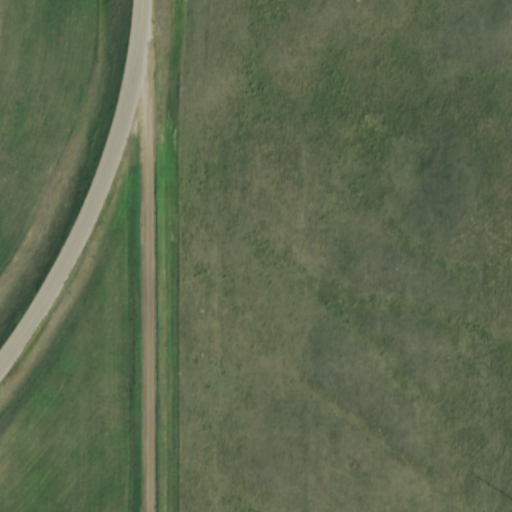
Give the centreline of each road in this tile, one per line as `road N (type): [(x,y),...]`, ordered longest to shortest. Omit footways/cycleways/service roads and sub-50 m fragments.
road 1 (residential): [(156,511),(157,204),(153,91),(143,65)]
road 2 (tertiary): [(0,377),(72,267),(121,151),(143,65)]
